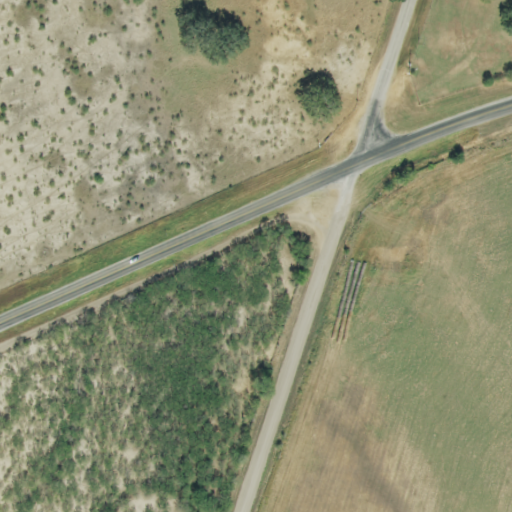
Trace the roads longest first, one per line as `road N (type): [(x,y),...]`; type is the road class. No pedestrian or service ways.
road 1 (secondary): [(511,104),(359,162),(0,321)]
road 2 (residential): [(240,511),(407,0)]
